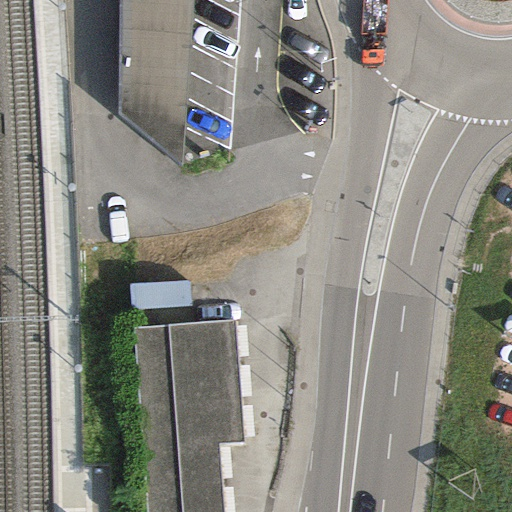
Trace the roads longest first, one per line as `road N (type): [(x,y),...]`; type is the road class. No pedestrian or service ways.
road 1 (primary): [(372,9),(362,167),(340,284),(353,402)]
road 2 (primary): [(353,402),(403,307),(417,226),(441,163),(468,118),(511,89)]
road 3 (unknown): [(510,327),(505,482),(511,508)]
road 4 (primary): [(372,9),(398,46),(434,72),(511,83)]
